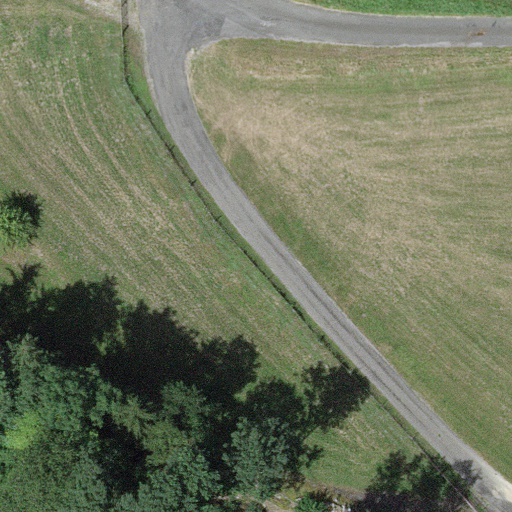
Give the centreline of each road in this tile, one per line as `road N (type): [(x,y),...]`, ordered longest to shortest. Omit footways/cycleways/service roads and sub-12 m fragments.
road 1 (track): [(81,0),(175,9),(161,80),(189,161),(342,340),(471,476),(511,508)]
road 2 (track): [(511,33),(248,18),(175,9),(171,0)]
